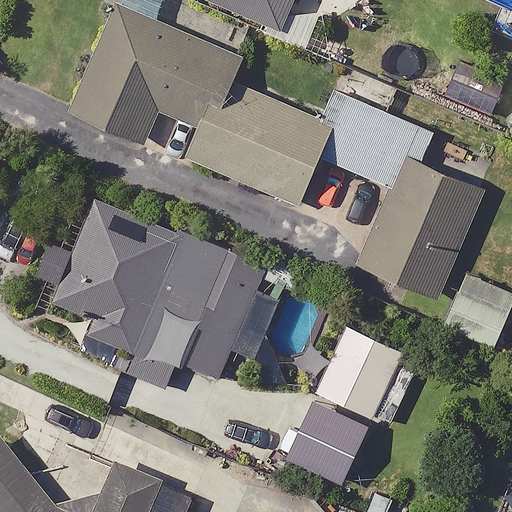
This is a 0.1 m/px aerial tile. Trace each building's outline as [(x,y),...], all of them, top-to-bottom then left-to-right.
[(300,0),(203,0),(287,34),(300,0)] [(341,130),(326,124),(243,89),(252,67),(121,11),(76,118),(147,148),(161,115),(208,135),(195,165),(308,213),(328,167),(325,166),(341,130)] [(470,69),(441,59),(429,95),(458,105),(470,69)] [(325,166),(328,167),(329,164),(394,192),(361,269),(441,303),(486,197),(422,170),(436,138),(338,96),(326,124),(341,130),(325,166)] [(60,247),(32,303),(97,335),(86,357),(124,376),(135,354),(156,365),(163,351),(242,390),(266,342),(238,328),(264,276),(239,263),(233,275),(101,210),(78,257),(60,247)] [(511,326),(511,295),(471,277),(447,330),(500,354),(511,326)] [(416,377),(343,345),(320,396),(393,428),(416,377)] [(103,511),(70,511),(58,507),(0,438),(0,511),(190,511),(195,499),(118,471),(103,511)]
